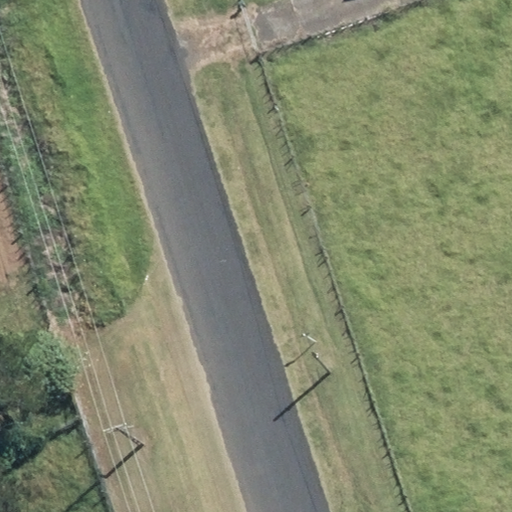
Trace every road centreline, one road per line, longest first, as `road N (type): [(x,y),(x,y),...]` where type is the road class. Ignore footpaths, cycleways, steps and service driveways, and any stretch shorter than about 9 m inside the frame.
road 1 (unclassified): [(323,511),(154,0)]
road 2 (track): [(174,61),(368,0)]
